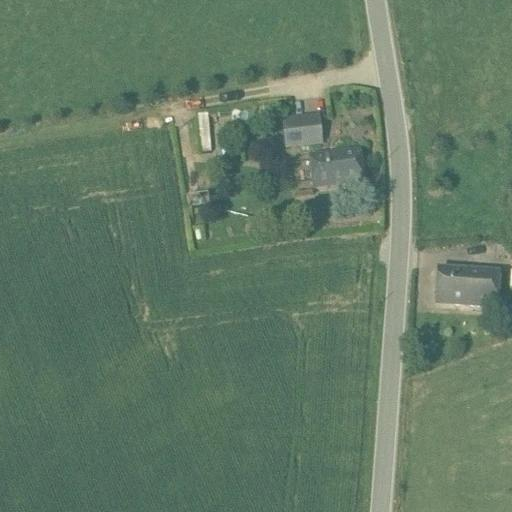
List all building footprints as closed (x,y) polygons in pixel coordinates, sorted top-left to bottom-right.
[(241,111),(231,111),(231,144),(241,144),(241,111)] [(317,121),(284,124),(286,148),(319,144),(317,121)] [(358,153),(310,158),(314,191),(362,185),(358,153)] [(511,244),(497,244),(497,255),(511,255),(511,244)] [(498,276),(438,272),(436,308),(495,312),(498,276)] [(511,290),(511,276),(498,276),(495,312),(510,313),(511,290)]
